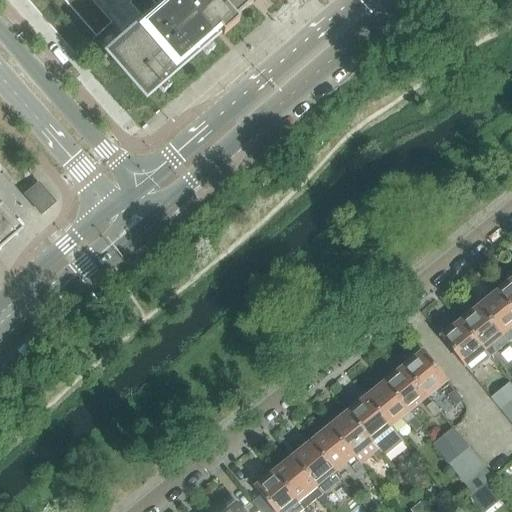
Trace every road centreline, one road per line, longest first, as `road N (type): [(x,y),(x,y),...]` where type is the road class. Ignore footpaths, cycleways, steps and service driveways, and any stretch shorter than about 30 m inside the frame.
road 1 (residential): [(144,511),(511,211)]
road 2 (tertiary): [(149,222),(401,0)]
road 3 (tertiary): [(353,0),(137,188)]
road 4 (unclassified): [(137,188),(0,32)]
road 5 (tertiary): [(0,339),(149,222)]
road 6 (unclassified): [(0,67),(118,203)]
road 7 (tertiary): [(118,203),(56,253),(0,314)]
